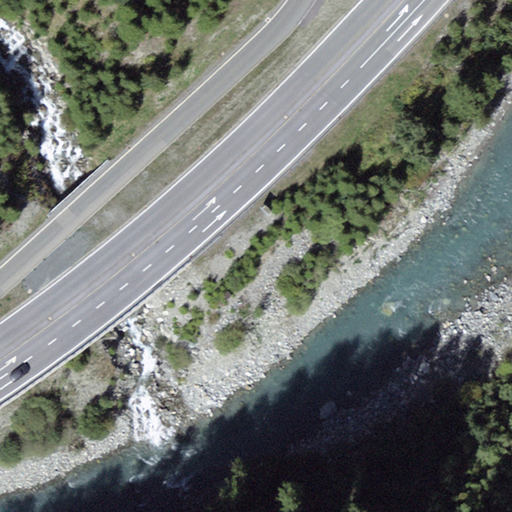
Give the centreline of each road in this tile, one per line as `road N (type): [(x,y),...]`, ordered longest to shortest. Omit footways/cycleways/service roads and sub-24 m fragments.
road 1 (primary): [(409,0),(257,161),(92,299),(0,363)]
road 2 (tertiary): [(298,0),(0,283)]
